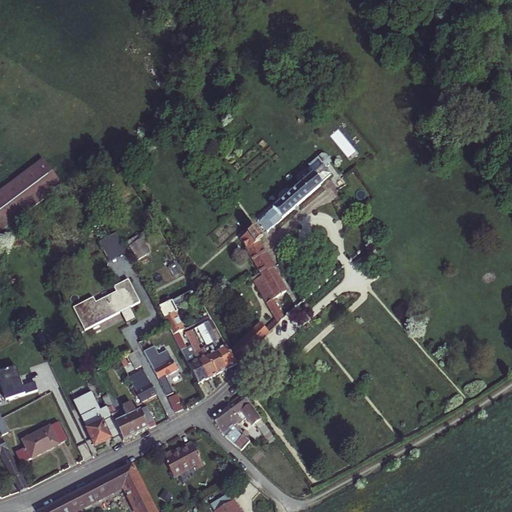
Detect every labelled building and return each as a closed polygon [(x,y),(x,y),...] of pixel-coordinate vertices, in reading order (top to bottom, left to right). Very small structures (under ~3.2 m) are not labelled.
[(307,169),(311,175),(263,217),(264,218),(259,224),(266,232),(336,170),(324,155),(321,155),(319,155),(307,166),(307,169)] [(41,161),(0,191),(0,230),(60,186),(41,161)] [(253,283),(278,325),(284,320),(273,301),(285,292),(271,271),(273,270),(256,245),(261,242),(252,228),(237,238),(262,276),(253,283)] [(110,260),(127,252),(118,233),(100,240),(110,260)] [(139,259),(151,253),(144,238),(132,244),(139,259)] [(91,299),(71,310),(83,333),(119,314),(124,323),(128,321),(129,323),(134,320),(129,309),(139,304),(127,281),(112,289),(115,294),(94,304),(91,299)] [(178,293),(182,300),(193,294),(189,287),(178,293)] [(167,299),(155,305),(168,328),(171,333),(174,331),(180,328),(172,313),(174,311),(167,299)] [(204,318),(199,321),(227,365),(235,359),(224,341),(220,343),(204,318)] [(205,343),(201,345),(217,371),(227,365),(199,321),(190,326),(194,332),(198,330),(205,343)] [(232,350),(239,361),(269,333),(260,323),(232,350)] [(191,349),(192,351),(208,377),(217,371),(201,345),(198,347),(190,334),(187,336),(185,330),(181,332),(191,349)] [(182,346),(174,331),(171,333),(179,348),(182,346)] [(187,350),(191,349),(181,332),(179,333),(187,350)] [(183,356),(199,383),(208,377),(192,351),(183,356)] [(134,354),(127,358),(134,371),(141,367),(134,354)] [(152,371),(166,398),(173,394),(164,378),(175,372),(170,361),(167,362),(164,357),(157,360),(160,366),(152,371)] [(13,367),(0,370),(0,393),(2,401),(35,390),(32,382),(19,386),(13,367)] [(136,374),(129,378),(141,403),(155,394),(142,370),(138,373),(136,374)] [(243,394),(227,406),(237,421),(240,419),(241,421),(246,417),(252,424),(260,418),(243,394)] [(169,402),(175,415),(182,411),(176,398),(169,402)] [(123,440),(135,434),(126,415),(121,417),(119,411),(115,412),(111,404),(107,406),(120,435),(123,440)] [(147,408),(136,414),(132,404),(123,408),(126,415),(135,434),(155,424),(147,408)] [(114,439),(120,435),(107,406),(97,411),(101,419),(104,417),(114,439)] [(210,419),(221,433),(241,450),(248,441),(232,424),(237,421),(227,406),(210,419)] [(97,411),(96,409),(80,417),(87,430),(94,447),(110,439),(101,419),(97,411)] [(265,422),(259,426),(270,443),(276,439),(265,422)] [(67,442),(59,423),(22,442),(26,450),(15,456),(19,465),(67,442)] [(0,470),(13,495),(14,494),(25,489),(0,443),(0,470)] [(165,458),(176,478),(198,467),(200,470),(207,466),(195,445),(177,455),(175,452),(165,458)] [(158,511),(134,465),(38,511),(84,511),(124,492),(132,511),(158,511)] [(220,501),(224,508),(240,499),(236,492),(220,501)] [(224,508),(223,509),(225,511),(248,511),(249,511),(241,499),(240,499),(224,508)]
